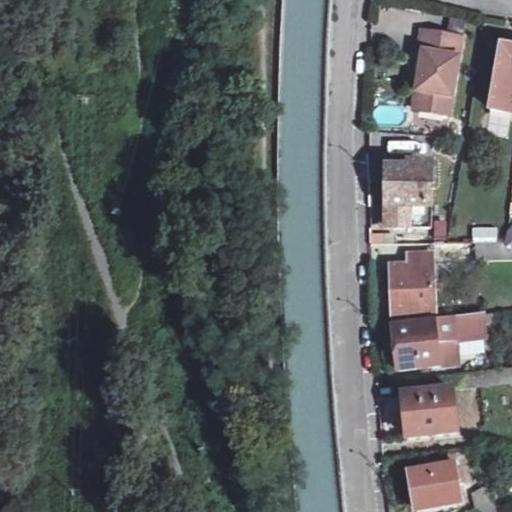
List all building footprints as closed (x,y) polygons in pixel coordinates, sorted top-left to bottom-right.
[(454,35),(415,29),(412,49),(415,50),(412,69),(406,107),(442,113),(454,35)] [(511,49),(511,50),(504,41),(499,41),(495,44),(494,50),(499,57),(494,61),(486,107),(508,111),(510,96),(511,95),(511,49)] [(420,171),(383,171),(383,197),(383,231),(424,232),(424,217),(419,217),(421,212),(420,171)] [(511,253),(511,226),(499,236),(511,253)] [(471,227),(471,244),(497,244),(497,227),(471,227)] [(511,262),(499,247),(472,249),(473,265),(511,263),(511,262)] [(430,321),(428,260),(408,261),(407,271),(391,272),(392,293),(393,323),(430,321)] [(481,340),(479,318),(431,324),(432,326),(392,332),(393,354),(395,375),(456,368),(455,344),(481,340)] [(508,386),(507,371),(470,376),(472,390),(508,386)] [(446,379),(398,384),(400,411),(403,441),(452,436),(446,379)] [(453,467),(408,474),(411,493),(414,511),(459,504),(453,467)] [(498,499),(491,486),(489,488),(494,501),(498,499)] [(494,501),(489,488),(470,498),(474,511),(494,501)] [(502,511),(494,501),(474,511),(502,511)]
